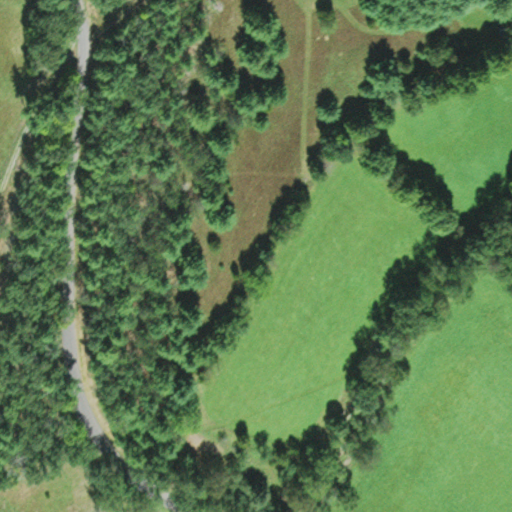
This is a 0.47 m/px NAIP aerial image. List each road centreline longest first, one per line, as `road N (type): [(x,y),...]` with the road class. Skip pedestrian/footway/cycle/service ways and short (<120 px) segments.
road 1 (tertiary): [(79,0),(85,21),(69,320),(103,464),(190,511)]
road 2 (residential): [(84,30),(31,121),(0,197)]
